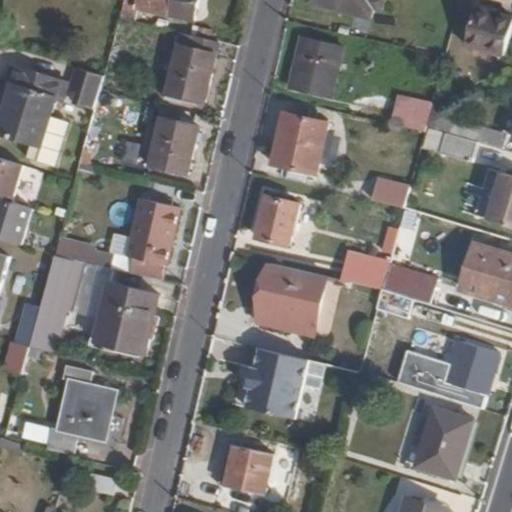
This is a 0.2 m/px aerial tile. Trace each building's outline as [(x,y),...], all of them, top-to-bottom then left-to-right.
[(196,22),(200,0),(124,0),(120,18),(136,22),(139,9),(196,22)] [(311,0),(311,2),(373,19),(376,8),(384,10),(387,0),(311,0)] [(506,57),(511,36),(511,16),(477,7),(467,45),(506,57)] [(185,98),(207,104),(222,42),(182,33),(167,100),(184,104),(185,98)] [(290,88),(334,99),(347,46),(302,36),(290,88)] [(484,52),(481,65),(499,70),(503,56),(484,52)] [(66,100),(71,83),(13,65),(4,96),(10,97),(8,105),(0,130),(0,132),(33,143),(45,147),(54,117),(59,98),(66,100)] [(96,108),(104,75),(77,67),(71,88),(79,91),(76,102),(96,108)] [(434,104),(434,102),(400,94),(392,124),(426,131),(428,125),(434,104)] [(446,115),(448,114),(434,104),(428,125),(446,115)] [(151,167),(190,176),(202,126),(180,121),(181,116),(164,112),(151,167)] [(320,175),(332,122),(285,112),(273,164),(320,175)] [(505,149),(510,133),(446,115),(428,125),(505,149)] [(57,167),(72,122),(54,117),(45,147),(33,143),(29,157),(57,167)] [(441,152),(446,132),(430,128),(425,148),(441,152)] [(473,162),(479,143),(448,133),(442,153),(473,162)] [(0,193),(24,197),(30,160),(0,156),(0,193)] [(511,174),(504,172),(490,219),(511,226),(511,174)] [(382,175),(376,199),(409,208),(415,184),(382,175)] [(292,247),(303,203),(268,195),(257,238),(292,247)] [(0,237),(32,243),(38,204),(0,197),(0,237)] [(168,268),(183,206),(143,197),(128,258),(134,260),(131,274),(163,282),(167,267),(168,268)] [(385,251),(397,254),(402,228),(390,225),(385,251)] [(86,262),(88,263),(93,245),(61,237),(56,255),(86,262)] [(511,254),(477,244),(464,289),(511,303),(511,254)] [(88,263),(94,264),(97,250),(98,246),(93,245),(88,263)] [(116,256),(116,255),(97,250),(94,264),(113,269),(116,256)] [(0,294),(12,256),(0,253),(0,294)] [(73,312),(86,262),(56,255),(42,306),(38,322),(61,328),(66,310),(73,312)] [(131,274),(134,260),(128,258),(116,256),(113,269),(116,270),(131,274)] [(384,288),(390,264),(355,257),(350,280),(384,288)] [(113,283),(116,270),(113,269),(94,264),(88,263),(86,262),(73,312),(104,320),(113,283)] [(317,329),(330,276),(271,263),(259,315),(317,329)] [(432,305),(440,279),(390,264),(384,288),(383,290),(432,305)] [(149,354),(163,294),(113,283),(104,320),(99,342),(149,354)] [(38,322),(42,306),(29,302),(17,342),(31,347),(38,322)] [(377,346),(400,354),(413,311),(400,307),(393,330),(382,327),(377,346)] [(316,336),(317,329),(259,315),(258,322),(316,336)] [(56,353),(63,328),(61,328),(38,322),(31,347),(43,349),(56,353)] [(503,354),(502,354),(458,340),(446,382),(490,395),(503,354)] [(29,356),(31,347),(17,342),(12,341),(5,369),(24,375),(29,356)] [(40,358),(43,349),(31,347),(29,356),(40,358)] [(297,419),(311,360),(261,349),(257,366),(253,365),(249,382),(253,383),(247,407),(297,419)] [(120,391),(92,385),(95,372),(69,366),(65,379),(72,380),(61,430),(54,428),(50,448),(76,454),(79,441),(86,443),(87,436),(108,441),(120,391)] [(426,435),(417,467),(458,479),(477,419),(435,406),(431,419),(426,435)] [(426,435),(431,419),(423,416),(418,433),(426,435)] [(220,483),(225,484),(234,446),(228,445),(220,483)] [(268,494),(277,456),(234,446),(225,484),(268,494)] [(115,496),(119,480),(89,473),(85,489),(115,496)] [(449,511),(451,509),(408,496),(403,511),(449,511)]
